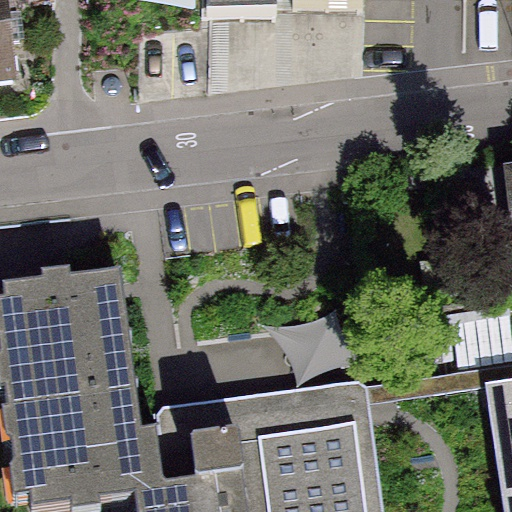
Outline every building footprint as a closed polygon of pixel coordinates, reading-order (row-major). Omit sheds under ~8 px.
[(0,0),(0,86),(14,85),(2,0),(0,0)] [(202,0),(202,25),(276,26),(276,0),(284,0),(293,0),(293,12),(363,14),(362,0),(202,0)] [(511,202),(488,206),(505,320),(511,319),(511,202)] [(124,282),(0,296),(0,402),(12,511),(382,511),(371,427),(368,401),(166,421),(163,451),(145,471),(124,282)] [(511,511),(511,415),(493,419),(507,511),(511,511)]
